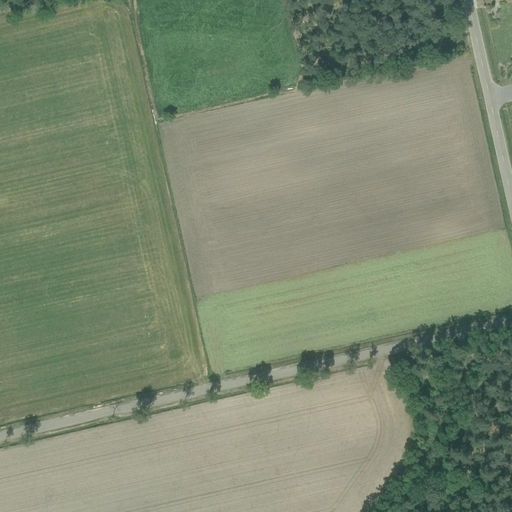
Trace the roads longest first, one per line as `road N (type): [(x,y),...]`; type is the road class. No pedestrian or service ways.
road 1 (unclassified): [(0,437),(511,323)]
road 2 (unclassified): [(511,185),(472,0)]
